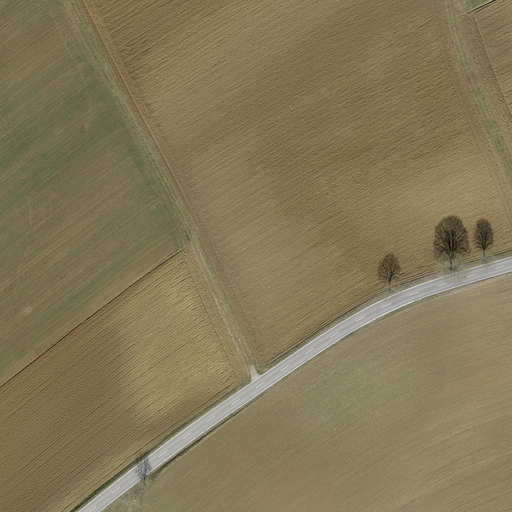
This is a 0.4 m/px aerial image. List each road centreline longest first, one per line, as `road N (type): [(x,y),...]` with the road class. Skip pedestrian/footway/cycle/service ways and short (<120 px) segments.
road 1 (tertiary): [(93,511),(178,443),(362,321),(511,265)]
road 2 (track): [(262,384),(77,0)]
road 3 (track): [(451,0),(463,54),(511,160)]
